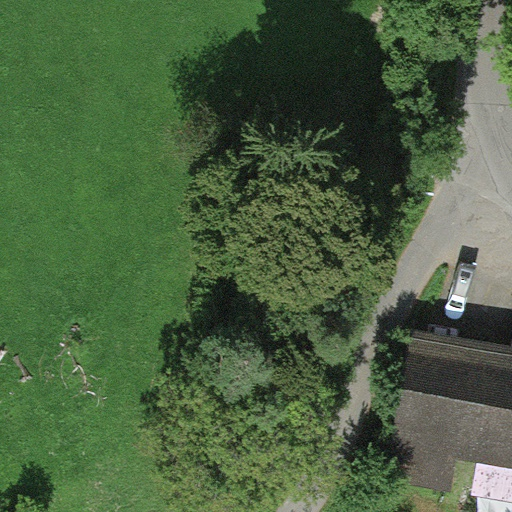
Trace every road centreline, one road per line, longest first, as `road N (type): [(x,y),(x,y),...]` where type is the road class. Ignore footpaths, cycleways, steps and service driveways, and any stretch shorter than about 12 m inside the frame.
road 1 (track): [(506,165),(472,189),(349,436),(294,511)]
road 2 (residential): [(492,0),(489,98),(511,173)]
